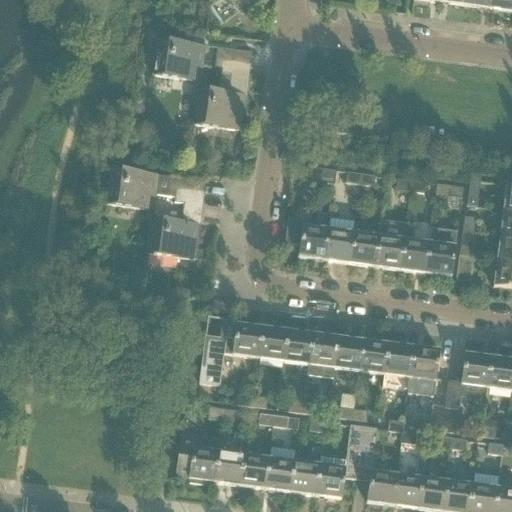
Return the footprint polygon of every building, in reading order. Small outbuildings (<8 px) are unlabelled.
[(466,0),(465,8),(490,11),(491,0),(466,0)] [(511,0),(491,0),(490,11),(511,13),(511,0)] [(151,16),(142,22),(149,30),(157,24),(151,16)] [(151,77),(199,84),(203,48),(156,42),(151,77)] [(213,70),(221,71),(222,62),(250,66),(251,54),(216,50),(213,70)] [(222,62),(221,71),(220,76),(230,77),(227,96),(198,92),(193,127),(241,133),(250,66),(222,62)] [(328,134),(346,136),(348,126),(329,124),(328,134)] [(310,170),(309,185),(333,188),(335,175),(335,174),(310,170)] [(155,198),(174,200),(175,192),(202,195),(204,184),(109,171),(104,207),(153,213),(155,198)] [(346,176),(345,186),(359,188),(360,177),(346,175),(346,176)] [(360,177),(359,188),(373,190),(375,179),(360,177)] [(469,181),(469,182),(465,208),(478,209),(482,183),(469,181)] [(396,183),(395,193),(409,195),(410,184),(396,182),(396,183)] [(410,184),(409,195),(423,197),(425,186),(410,184)] [(446,200),(448,188),(436,187),(434,198),(446,200)] [(511,188),(505,187),(502,214),(511,214),(511,188)] [(448,189),(446,200),(460,202),(462,190),(448,188),(448,189)] [(151,221),(147,257),(194,262),(199,227),(202,195),(175,192),(174,200),(174,206),(184,207),(181,225),(171,224),(165,223),(151,221)] [(511,214),(502,214),(498,239),(511,240),(511,214)] [(287,222),(284,243),(287,247),(298,249),(297,259),(323,263),(327,232),(329,218),(320,216),(316,219),(315,230),(301,228),(301,226),(300,224),(287,222)] [(463,219),(461,234),(473,235),(475,221),(463,219)] [(377,238),(373,269),(399,273),(403,242),(405,226),(379,223),(377,238)] [(428,245),(424,276),(450,279),(456,234),(430,230),(428,245)] [(323,263),(348,266),(352,235),(327,232),(323,263)] [(461,234),(460,248),(471,249),(473,235),(461,234)] [(348,266),(373,269),(377,238),(352,235),(348,266)] [(511,240),(498,239),(495,263),(511,265),(511,240)] [(399,273),(424,276),(428,245),(403,242),(399,273)] [(456,282),(468,284),(471,260),(459,259),(456,282)] [(511,265),(495,263),(492,290),(511,292),(511,265)] [(257,362),(261,330),(235,327),(232,343),(205,339),(198,387),(219,389),(223,358),(257,362)] [(286,334),(261,330),(257,362),(282,365),(286,334)] [(311,337),(286,334),(282,365),(307,369),(311,337)] [(307,369),(306,378),(332,381),(333,372),(337,340),(311,337),(307,369)] [(362,343),(337,340),(333,372),(357,375),(362,343)] [(386,347),(362,343),(357,375),(382,378),(386,347)] [(383,378),(381,390),(406,393),(408,382),(412,350),(386,347),(382,378),(383,378)] [(408,382),(406,396),(432,400),(434,385),(436,373),(438,353),(412,350),(408,382)] [(442,410),(439,435),(454,437),(458,412),(459,398),(483,401),(489,360),(463,357),(459,385),(447,384),(444,410),(442,410)] [(485,392),(510,395),(511,379),(511,363),(489,360),(483,401),(484,401),(485,392)] [(237,397),(236,409),(250,411),(252,399),(237,397)] [(252,399),(250,411),(265,412),(266,401),(252,399)] [(288,404),(287,415),(301,417),(302,406),(288,404)] [(302,406),(301,417),(315,419),(317,408),(302,406)] [(430,408),(427,434),(439,435),(442,410),(430,408)] [(208,410),(207,422),(221,424),(221,422),(223,413),(223,412),(208,410)] [(337,422),(351,424),(352,413),(339,411),(337,422)] [(221,422),(221,424),(235,426),(237,414),(223,412),(223,413),(221,422)] [(352,413),(351,424),(365,426),(367,415),(352,413)] [(259,417),(258,428),(272,430),(272,429),(273,419),(259,417)] [(272,429),(272,430),(286,432),(288,421),(273,419),(272,429)] [(309,423),(308,434),(323,436),(324,425),(309,423)] [(388,423),(386,434),(400,436),(400,435),(401,435),(402,435),(402,434),(403,425),(388,423)] [(318,468),(314,499),(340,502),(342,481),(355,483),(357,463),(359,453),(360,453),(363,431),(349,429),(346,452),(345,463),(319,460),(318,468)] [(480,429),(479,440),(493,442),(495,431),(480,429)] [(374,432),(363,431),(360,453),(371,455),(374,432)] [(400,436),(399,446),(414,448),(415,437),(402,435),(401,435),(400,435),(400,436)] [(203,484),(213,486),(217,455),(219,442),(180,437),(174,479),(187,481),(186,482),(188,482),(188,486),(202,488),(203,484)] [(437,440),(436,451),(450,453),(450,452),(452,442),(437,440)] [(452,442),(450,453),(464,455),(466,444),(466,443),(452,442)] [(487,447),(486,457),(501,459),(502,449),(503,448),(487,446),(487,447)] [(289,496),(314,499),(318,468),(319,460),(320,452),(312,451),(311,458),(306,461),(293,460),(293,465),(289,496)] [(213,486),(238,489),(242,458),(217,455),(213,486)] [(238,489),(264,492),(268,461),(242,458),(238,489)] [(264,492),(289,496),(293,465),(268,461),(264,492)] [(365,505),(391,509),(395,478),(369,475),(365,505)] [(391,509),(417,511),(421,482),(395,478),(391,509)] [(417,511),(442,511),(446,485),(421,482),(417,511)] [(442,511),(467,511),(471,488),(446,485),(442,511)] [(467,511),(493,511),(497,491),(471,488),(467,511)] [(511,511),(511,493),(497,491),(493,511),(511,511)]
